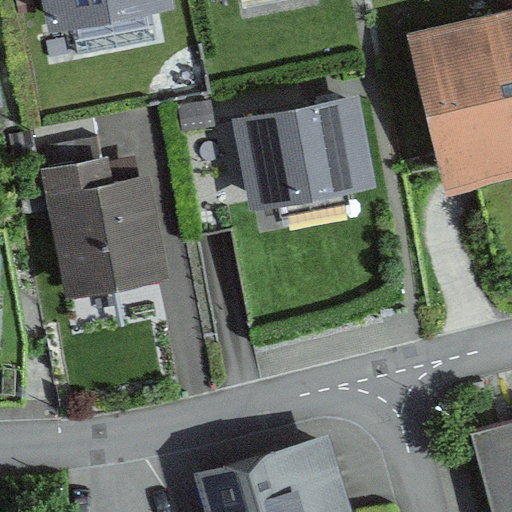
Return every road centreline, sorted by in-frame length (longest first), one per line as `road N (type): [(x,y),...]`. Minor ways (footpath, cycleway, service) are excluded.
road 1 (residential): [(388,385),(159,438),(0,447)]
road 2 (residential): [(388,385),(420,511)]
road 3 (residential): [(511,352),(388,385)]
